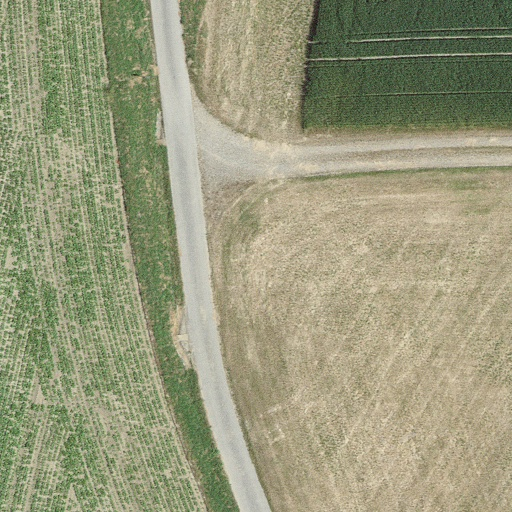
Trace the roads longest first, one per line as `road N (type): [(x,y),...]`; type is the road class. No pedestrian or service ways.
road 1 (track): [(257,511),(202,353),(163,0)]
road 2 (track): [(178,136),(248,156),(511,152)]
